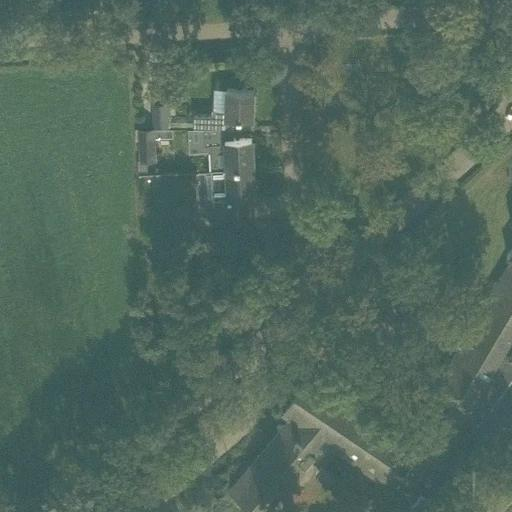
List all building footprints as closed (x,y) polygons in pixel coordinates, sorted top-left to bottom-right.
[(233,127),(233,117),(252,118),(253,88),(226,87),(226,88),(220,87),(219,100),(228,100),(227,109),(212,109),(212,114),(194,114),(193,125),(219,126),(219,127),(233,127)] [(153,128),(154,128),(169,127),(168,114),(175,114),(175,103),(153,103),(153,128)] [(219,127),(203,128),(193,131),(191,137),(194,144),(204,144),(212,144),(213,168),(228,168),(253,166),(252,137),(233,138),(233,127),(219,127)] [(153,128),(139,128),(139,161),(155,160),(154,128),(153,128)] [(212,202),(194,203),(195,222),(224,220),(225,223),(238,223),(237,196),(255,195),(253,166),(228,168),(213,168),(210,169),(211,171),(212,202)] [(147,186),(163,185),(162,175),(146,176),(147,186)] [(511,246),(507,255),(511,258),(470,328),(464,325),(455,342),(460,345),(433,391),(454,403),(446,414),(441,411),(440,412),(441,413),(417,450),(415,449),(415,450),(419,453),(403,478),(390,469),(408,442),(309,375),(285,411),(291,416),(233,488),(232,487),(231,488),(259,511),(262,511),(326,438),(397,488),(414,500),(411,504),(420,511),(427,511),(435,502),(430,498),(475,430),(496,446),(504,435),(507,438),(511,431),(511,246)]
